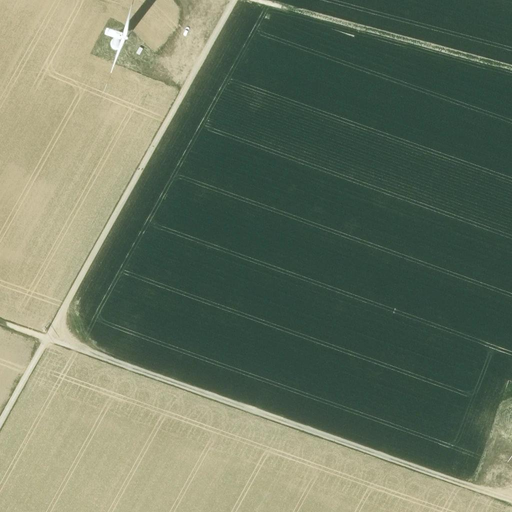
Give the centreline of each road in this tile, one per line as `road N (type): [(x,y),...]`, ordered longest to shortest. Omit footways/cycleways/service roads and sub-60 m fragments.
road 1 (track): [(511,500),(48,338)]
road 2 (track): [(0,425),(234,0)]
road 3 (track): [(511,68),(262,0)]
